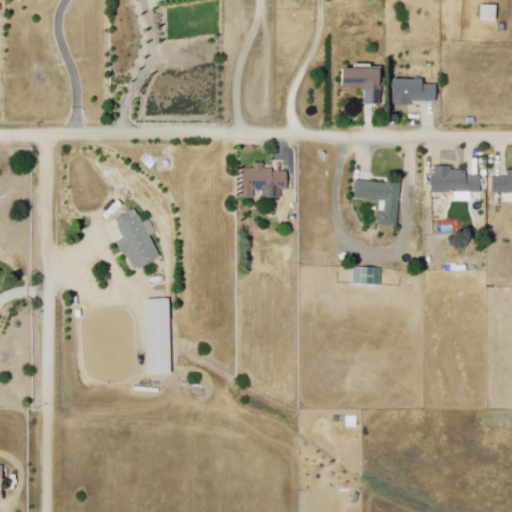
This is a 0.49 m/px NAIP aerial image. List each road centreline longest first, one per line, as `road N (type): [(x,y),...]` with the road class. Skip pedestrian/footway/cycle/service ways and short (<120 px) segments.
road 1 (residential): [(511,137),(0,137)]
road 2 (residential): [(47,511),(47,138)]
